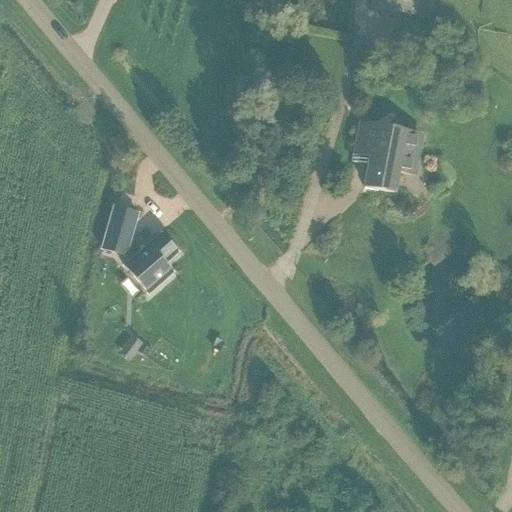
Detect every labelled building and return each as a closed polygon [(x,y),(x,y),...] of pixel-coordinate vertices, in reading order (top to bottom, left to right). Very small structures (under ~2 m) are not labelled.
[(428,21),(432,0),(371,0),(369,9),(428,21)] [(376,130),(361,127),(355,155),(371,158),(367,181),(366,180),(365,189),(378,192),(378,191),(393,194),(397,171),(410,174),(414,171),(420,138),(404,135),(404,133),(377,128),(376,130)] [(138,212),(115,205),(103,249),(112,252),(131,237),(138,212)] [(164,266),(177,255),(160,236),(123,268),(148,296),(172,275),(164,266)] [(137,352),(142,345),(131,337),(119,353),(130,361),(137,352)]
